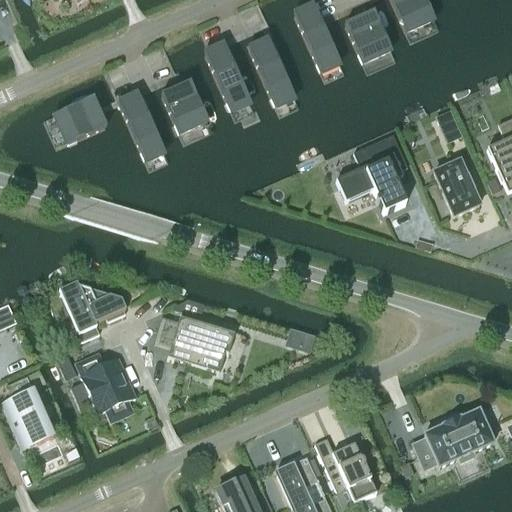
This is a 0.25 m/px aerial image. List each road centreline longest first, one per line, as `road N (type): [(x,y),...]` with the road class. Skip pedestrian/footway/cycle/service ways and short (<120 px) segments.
road 1 (unclassified): [(462,322),(0,181)]
road 2 (residential): [(462,322),(446,339),(179,460)]
road 3 (residential): [(0,98),(141,35)]
road 4 (residential): [(119,327),(179,460)]
